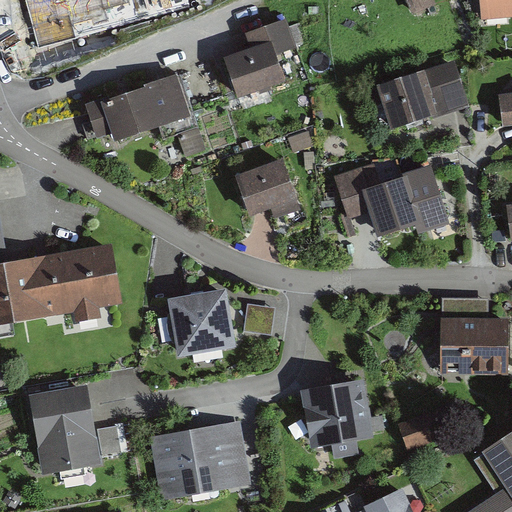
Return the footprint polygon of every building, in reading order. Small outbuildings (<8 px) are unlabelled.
[(146,0),(27,0),(40,48),(151,18),(146,0)] [(436,8),(432,0),(404,0),(412,18),(436,8)] [(511,0),(480,0),(481,14),(511,12),(511,0)] [(285,23),(243,38),(249,54),(222,64),(236,102),(287,84),(276,53),(293,47),(285,23)] [(454,64),(377,88),(391,132),(468,107),(454,64)] [(177,80),(86,110),(95,138),(106,135),(110,147),(191,121),(177,80)] [(511,94),(499,96),(502,127),(511,126),(511,94)] [(284,164),(234,179),(247,221),(297,206),(284,164)] [(378,166),(336,179),(348,221),(368,215),(377,242),(415,231),(418,238),(448,229),(430,172),(384,186),(378,166)] [(0,204),(0,255),(9,254),(0,204)] [(112,250),(0,267),(0,324),(121,305),(112,250)] [(223,291),(165,301),(174,359),(233,350),(223,291)] [(277,310),(250,307),(247,335),(274,339),(277,310)] [(510,322),(440,322),(439,371),(509,372),(510,322)] [(369,384),(301,393),(309,450),(377,441),(369,384)] [(86,387),(27,397),(41,476),(100,465),(86,387)] [(444,409),(398,427),(408,452),(454,434),(444,409)] [(245,424),(155,440),(166,498),(256,482),(245,424)] [(511,511),(511,434),(487,451),(511,487),(511,488),(476,511),(511,511)] [(412,511),(402,491),(358,511),(412,511)]
